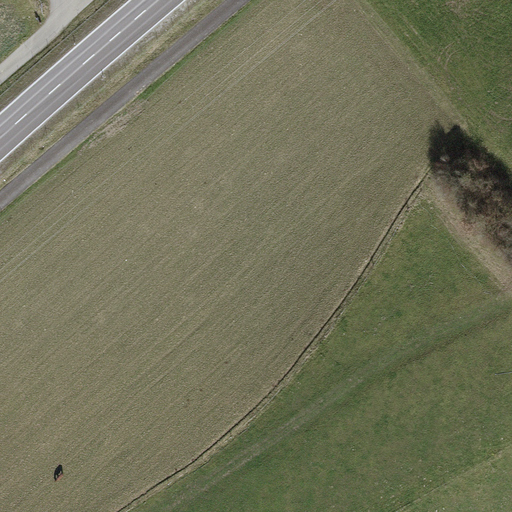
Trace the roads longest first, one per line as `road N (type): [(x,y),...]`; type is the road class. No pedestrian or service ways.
road 1 (unclassified): [(0,202),(238,0)]
road 2 (primary): [(0,143),(167,0)]
